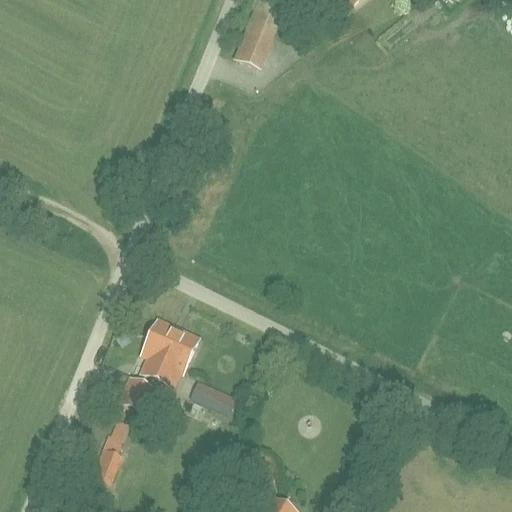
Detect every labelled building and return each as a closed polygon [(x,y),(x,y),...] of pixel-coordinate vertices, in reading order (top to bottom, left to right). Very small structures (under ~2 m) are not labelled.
[(256,73),(283,7),(266,0),(261,0),(235,65),(256,73)] [(365,0),(338,0),(349,13),(365,0)] [(414,34),(432,18),(424,9),(406,25),(414,34)] [(157,325),(155,331),(151,331),(147,339),(150,342),(141,359),(149,363),(141,379),(172,393),(179,377),(183,379),(199,344),(157,325)] [(147,417),(159,393),(134,381),(122,404),(147,417)] [(220,394),(198,385),(190,403),(213,412),(220,394)] [(111,491),(122,461),(102,453),(91,483),(111,491)] [(286,511),(273,503),(267,511),(286,511)]
